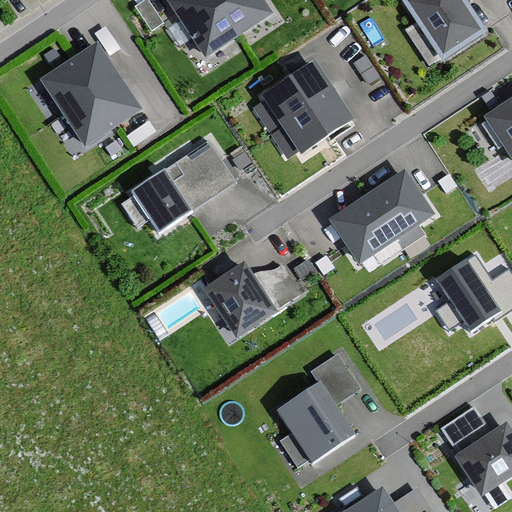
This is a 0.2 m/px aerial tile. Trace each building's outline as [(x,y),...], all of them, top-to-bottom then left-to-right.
[(164,21),(150,0),(142,0),(135,5),(151,30),(164,21)] [(274,10),(267,0),(170,0),(206,54),(274,10)] [(461,0),(402,0),(402,1),(442,60),(484,32),(461,0)] [(138,113),(96,51),(45,85),(87,147),(138,113)] [(316,57),(263,91),(301,150),(354,117),(316,57)] [(511,95),(481,117),(511,162),(511,95)] [(208,143),(135,190),(160,229),(233,182),(208,143)] [(432,219),(405,178),(333,225),(360,266),(432,219)] [(246,259),(205,285),(238,335),(279,308),(246,259)] [(436,279),(471,334),(497,317),(463,263),(436,279)] [(322,380),(279,408),(313,460),(356,432),(322,380)] [(476,400),(442,423),(454,440),(488,418),(476,400)] [(511,423),(509,419),(457,454),(484,495),(511,476),(511,423)] [(403,511),(396,501),(385,484),(343,511),(403,511)] [(435,511),(418,486),(396,501),(403,511),(435,511)]
